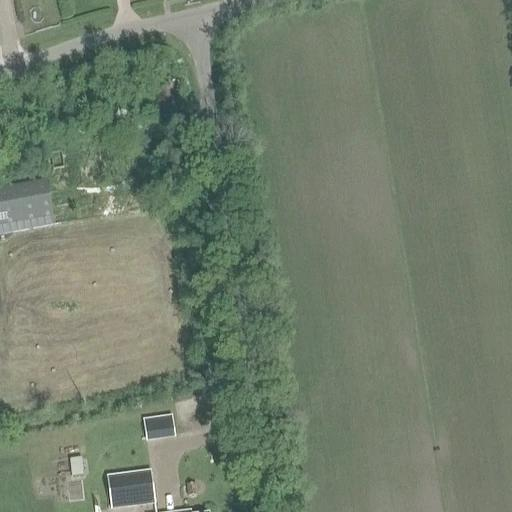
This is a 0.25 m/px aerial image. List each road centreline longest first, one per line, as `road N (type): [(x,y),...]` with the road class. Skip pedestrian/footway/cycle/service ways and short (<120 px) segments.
road 1 (unclassified): [(272,511),(193,15)]
road 2 (unclassified): [(0,76),(63,48),(193,15)]
